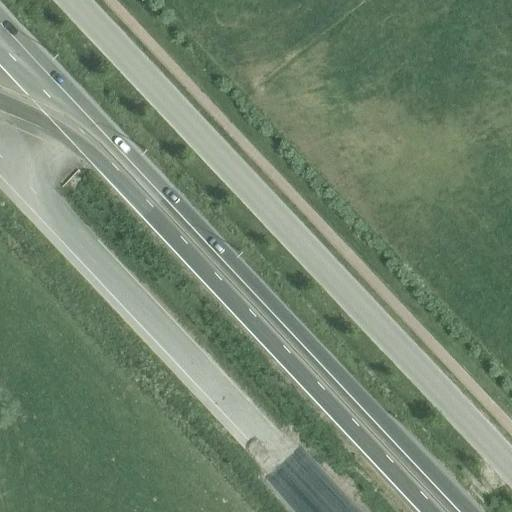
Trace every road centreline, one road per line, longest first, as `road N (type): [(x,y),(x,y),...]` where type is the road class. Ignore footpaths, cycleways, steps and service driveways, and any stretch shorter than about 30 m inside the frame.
road 1 (motorway): [(439,511),(0,46)]
road 2 (unclassified): [(511,462),(81,0)]
road 3 (motorway): [(0,156),(333,511)]
